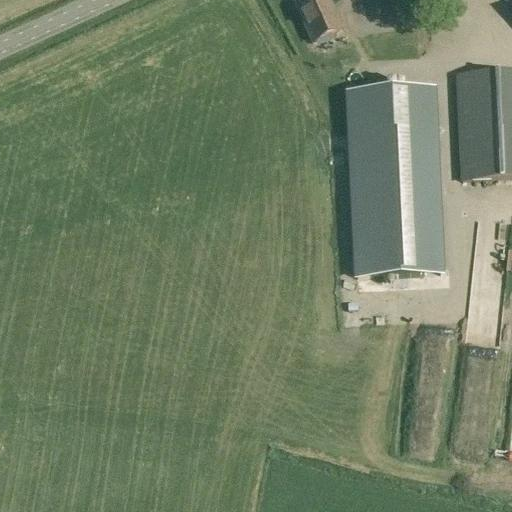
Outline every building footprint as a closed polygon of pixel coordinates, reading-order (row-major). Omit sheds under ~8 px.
[(312,44),(342,31),(334,14),(332,14),(325,0),(298,0),(294,2),(312,44)] [(442,47),(378,57),(383,90),(447,80),(442,47)] [(461,184),(511,181),(511,74),(455,77),(461,184)] [(357,281),(440,277),(432,93),(349,97),(353,186),(354,207),(357,281)] [(424,317),(441,320),(443,305),(426,302),(424,317)]
